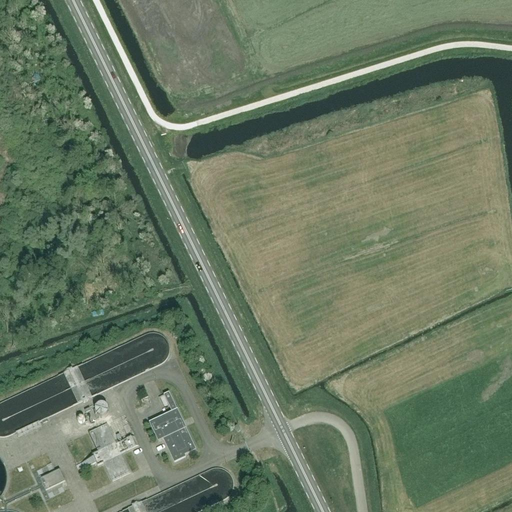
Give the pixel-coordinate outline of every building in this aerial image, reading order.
[(0,437),(3,438),(7,437),(10,436),(16,433),(38,423),(83,401),(84,403),(88,401),(87,400),(111,388),(159,366),(163,364),(167,360),(169,356),(170,351),(169,346),(167,341),(164,337),(160,335),(157,334),(152,333),(149,334),(145,336),(73,369),(72,368),(68,370),(69,371),(59,376),(0,404),(0,437)] [(178,410),(170,393),(164,395),(172,412),(149,423),(158,442),(165,439),(171,451),(169,452),(174,463),(186,458),(185,456),(196,451),(186,429),(187,429),(178,410)] [(103,404),(102,404),(101,404),(100,404),(99,404),(98,405),(97,406),(96,407),(96,408),(92,407),(85,410),(91,423),(98,420),(100,416),(101,417),(102,417),(103,417),(104,416),(105,416),(106,415),(107,414),(108,413),(108,412),(108,411),(109,410),(108,409),(108,408),(108,407),(107,406),(106,405),(105,404),(104,404),(103,404)] [(40,427),(38,423),(16,433),(18,437),(40,427)] [(121,454),(139,446),(134,436),(117,444),(108,425),(90,434),(98,452),(92,454),(94,457),(76,466),(79,472),(96,463),(98,466),(104,463),(113,482),(131,474),(121,454)] [(200,511),(223,501),(226,499),(228,498),(230,495),(233,491),(234,487),(234,482),(232,478),(229,473),(226,471),(221,469),(217,469),(213,469),(210,470),(137,505),(136,503),(132,505),(133,507),(122,511),(200,511)] [(40,479),(46,491),(65,481),(60,470),(40,479)]
